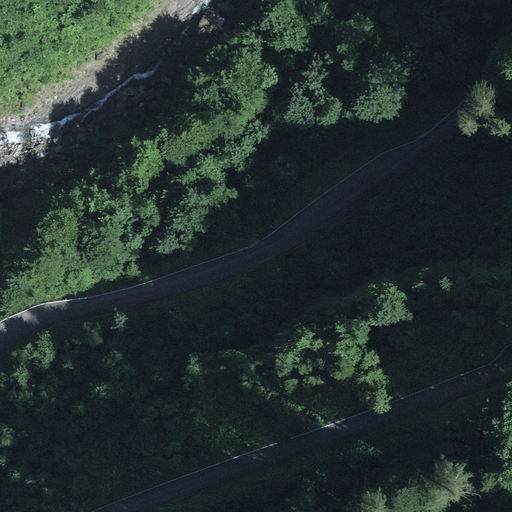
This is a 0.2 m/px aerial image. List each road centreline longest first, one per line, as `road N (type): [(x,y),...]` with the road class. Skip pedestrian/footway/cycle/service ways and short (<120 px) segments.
road 1 (tertiary): [(511,71),(407,164),(286,238),(221,269),(35,318),(0,338)]
road 2 (tertiary): [(129,511),(511,361)]
